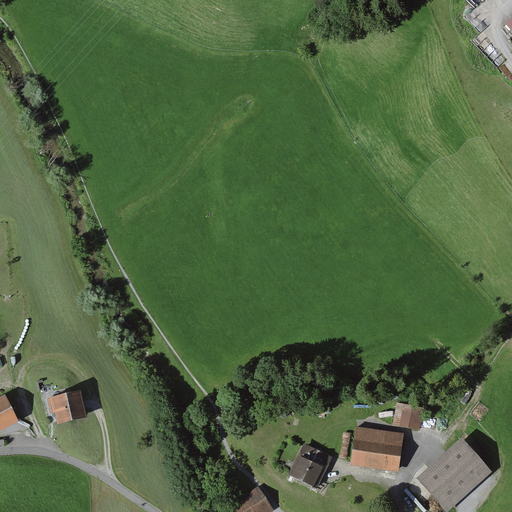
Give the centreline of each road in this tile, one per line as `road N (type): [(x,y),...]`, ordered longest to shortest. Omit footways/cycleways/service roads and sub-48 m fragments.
road 1 (track): [(46,453),(20,371),(45,359),(67,362),(99,410),(107,439),(101,475)]
road 2 (track): [(363,362),(422,346),(477,383),(444,433)]
road 3 (track): [(0,451),(82,464),(154,511)]
